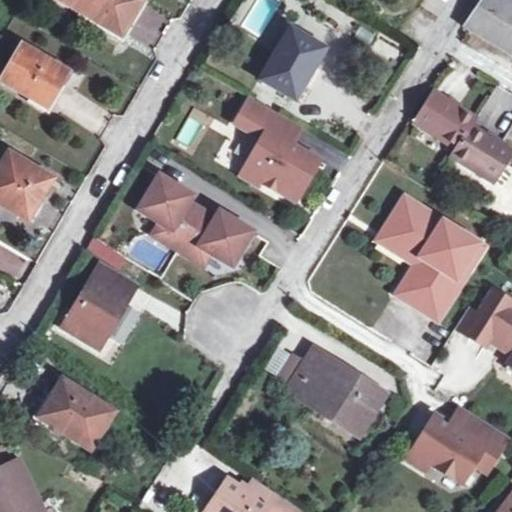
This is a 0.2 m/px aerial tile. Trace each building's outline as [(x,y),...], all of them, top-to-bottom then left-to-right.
[(144,5),(136,0),(57,0),(123,41),(144,5)] [(511,4),(505,0),(483,0),(463,31),(511,58),(511,4)] [(321,50),(286,30),(256,81),(291,102),(301,85),(308,89),(321,66),(315,62),(321,50)] [(66,75),(22,47),(0,83),(46,111),(66,75)] [(395,80),(381,72),(369,93),(382,101),(395,80)] [(472,121),(429,94),(410,125),(453,152),(450,158),(492,184),(510,154),(468,128),(472,121)] [(301,208),(324,167),(297,151),(277,139),(287,122),(256,104),(241,130),(268,145),(254,169),(267,176),(268,183),(266,187),(301,208)] [(297,151),(307,133),(287,122),(277,139),(297,151)] [(50,181),(8,154),(0,167),(0,206),(25,222),(50,181)] [(254,169),(246,182),(263,192),(266,187),(268,183),(267,176),(254,169)] [(511,170),(495,195),(511,206),(511,170)] [(179,252),(202,213),(188,204),(192,198),(160,178),(145,203),(148,217),(161,225),(153,237),(179,252)] [(414,267),(395,298),(435,322),(479,250),(402,202),(382,234),(420,258),(414,267)] [(202,213),(179,252),(204,267),(212,255),(224,262),(238,259),(253,234),(220,214),(216,221),(202,213)] [(376,243),(414,267),(420,258),(382,234),(376,243)] [(118,270),(125,258),(94,238),(86,250),(118,270)] [(126,288),(92,268),(56,328),(91,348),(126,288)] [(511,306),(491,293),(463,337),(482,349),(486,342),(511,358),(508,364),(511,366),(511,306)] [(290,397),(356,437),(381,397),(315,356),(307,369),(291,395),(290,397)] [(279,387),(291,395),(307,369),(295,361),(279,387)] [(113,413),(61,382),(40,422),(90,451),(113,413)] [(428,413),(404,462),(421,472),(435,468),(460,483),(471,464),(479,451),(492,459),(506,436),(475,417),(462,439),(445,429),(447,425),(428,413)] [(167,436),(157,429),(150,440),(160,447),(167,436)] [(479,451),(471,464),(484,472),(492,459),(479,451)] [(0,511),(35,511),(12,461),(0,466),(0,511)] [(298,511),(255,483),(247,497),(228,484),(210,511),(298,511)] [(511,511),(511,494),(498,511),(511,511)]
